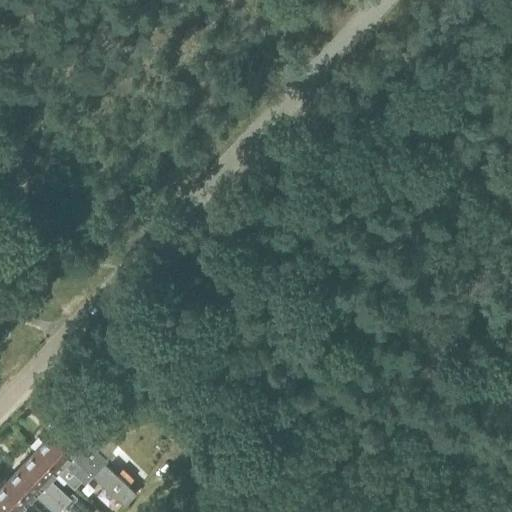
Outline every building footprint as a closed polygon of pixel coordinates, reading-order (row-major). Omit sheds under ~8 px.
[(183,428),(191,407),(169,400),(166,409),(174,426),(183,428)] [(63,416),(49,432),(93,473),(99,465),(86,453),(93,444),(63,416)] [(35,447),(59,469),(76,485),(83,477),(86,480),(93,473),(49,432),(35,447)] [(78,502),(58,484),(51,477),(59,469),(35,447),(20,462),(71,509),(78,502)] [(6,477),(30,499),(35,493),(43,500),(45,498),(59,511),(68,511),(71,509),(20,462),(6,477)] [(136,492),(108,466),(97,478),(124,504),(136,492)] [(26,511),(22,508),(30,499),(6,477),(0,483),(0,499),(14,511),(26,511)] [(14,511),(0,499),(0,511),(14,511)]
